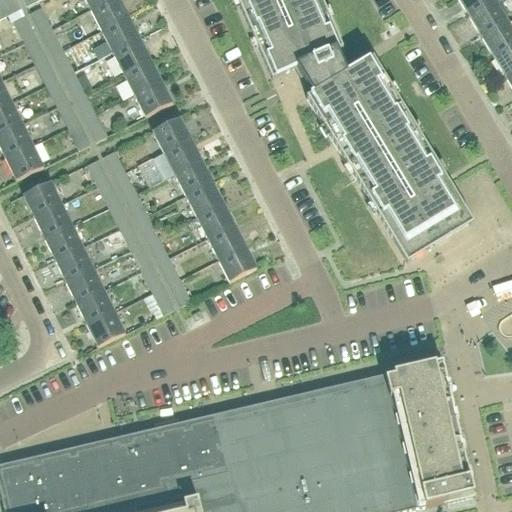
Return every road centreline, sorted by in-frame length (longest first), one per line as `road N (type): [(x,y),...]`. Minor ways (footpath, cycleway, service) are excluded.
road 1 (residential): [(316,281),(172,0)]
road 2 (residential): [(96,389),(335,329)]
road 3 (residential): [(316,281),(96,389)]
road 4 (residential): [(404,0),(511,180)]
road 5 (residential): [(335,329),(436,306),(511,261)]
road 6 (residential): [(0,246),(45,342),(37,363),(0,382)]
